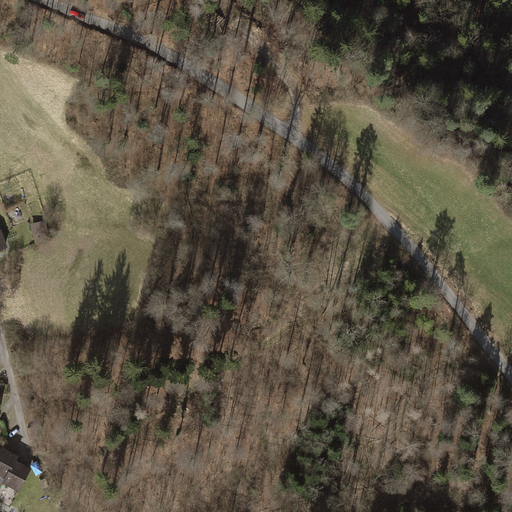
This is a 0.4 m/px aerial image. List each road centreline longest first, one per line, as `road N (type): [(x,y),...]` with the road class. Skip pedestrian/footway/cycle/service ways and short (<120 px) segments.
road 1 (residential): [(45,0),(156,48),(293,135),(358,189),(511,378)]
road 2 (track): [(293,135),(295,97),(214,0)]
